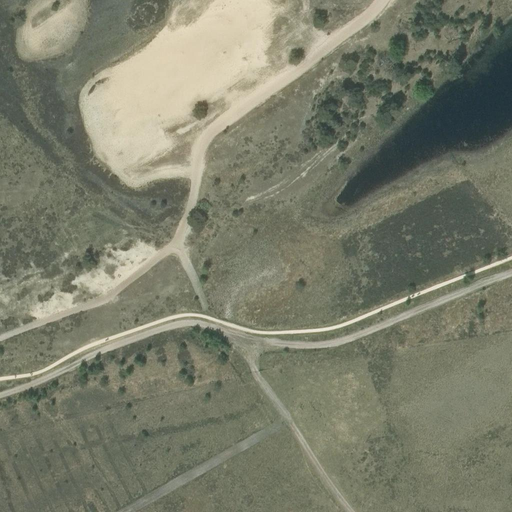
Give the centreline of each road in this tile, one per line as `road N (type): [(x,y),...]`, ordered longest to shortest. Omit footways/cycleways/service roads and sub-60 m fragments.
road 1 (track): [(511,273),(328,344),(274,345),(185,323),(0,397)]
road 2 (track): [(235,327),(254,370),(351,511)]
road 3 (track): [(288,421),(126,511)]
